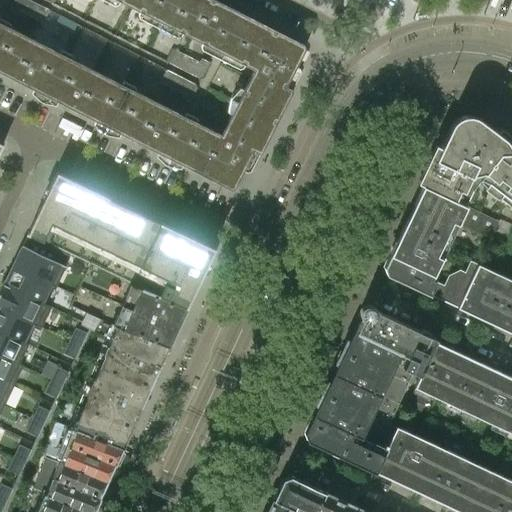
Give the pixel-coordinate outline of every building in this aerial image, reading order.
[(48,10),(27,0),(13,0),(8,11),(16,15),(18,11),(42,23),(48,10)] [(170,0),(116,0),(160,22),(170,0)] [(203,44),(223,4),(225,0),(224,0),(170,0),(160,22),(203,44)] [(243,64),(263,25),(223,4),(203,44),(243,64)] [(64,55),(58,53),(0,22),(0,72),(44,95),(64,55)] [(252,69),(272,29),(263,25),(243,64),(252,69)] [(285,86),(295,66),(304,48),(303,45),(272,29),(252,69),(253,69),(236,102),(276,122),(292,90),(285,86)] [(202,77),(209,62),(201,58),(199,62),(175,50),(169,63),(198,78),(202,77)] [(107,127),(127,87),(64,55),(44,95),(107,127)] [(195,88),(194,84),(165,70),(159,82),(182,94),(181,98),(188,102),(195,88)] [(210,129),(195,122),(127,87),(107,127),(190,169),(210,129)] [(260,154),(276,122),(236,102),(220,134),(219,134),(199,174),(230,189),(233,188),(252,150),(260,154)] [(496,132),(478,119),(476,117),(473,116),(471,115),(469,115),(466,115),(462,115),(460,116),(459,117),(456,118),(453,120),(451,122),(451,123),(450,125),(439,146),(434,144),(416,182),(421,185),(468,206),(475,190),(470,188),(477,179),(478,179),(488,184),(485,188),(511,208),(511,136),(500,128),(496,132)] [(398,118),(393,129),(402,134),(408,122),(398,118)] [(199,174),(219,134),(210,129),(190,169),(199,174)] [(129,283),(135,285),(185,306),(209,256),(213,248),(205,244),(56,173),(47,191),(38,210),(27,234),(115,276),(129,283)] [(498,221),(468,207),(468,206),(421,185),(405,219),(450,239),(457,224),(490,239),(498,221)] [(432,278),(450,239),(405,219),(383,266),(385,274),(438,299),(445,284),(432,278)] [(40,260),(45,249),(23,239),(17,249),(40,260)] [(47,289),(56,268),(40,260),(17,249),(8,270),(47,289)] [(459,309),(479,264),(471,261),(466,271),(460,268),(450,274),(445,284),(438,299),(459,309)] [(507,332),(511,320),(511,280),(479,264),(459,309),(507,332)] [(0,290),(37,308),(47,289),(8,270),(0,285),(0,290)] [(185,306),(135,285),(129,298),(123,295),(117,308),(175,329),(185,306)] [(0,314),(28,328),(37,308),(0,290),(0,314)] [(427,335),(419,331),(380,312),(378,311),(377,310),(376,309),(375,308),(374,307),(373,306),(372,305),(370,305),(368,304),(367,304),(365,305),(363,306),(361,307),(360,308),(360,309),(359,310),(358,312),(358,314),(358,316),(359,317),(352,330),(418,362),(425,365),(436,342),(435,341),(436,339),(427,335)] [(175,329),(117,308),(110,325),(129,333),(130,331),(168,346),(175,329)] [(80,324),(93,331),(98,320),(99,319),(85,313),(80,324)] [(0,338),(19,347),(28,328),(0,314),(0,338)] [(168,346),(130,331),(129,333),(110,325),(102,345),(158,366),(168,346)] [(418,362),(352,330),(348,340),(346,339),(341,347),(343,348),(409,381),(418,362)] [(75,350),(81,337),(68,331),(62,344),(75,350)] [(0,361),(9,366),(19,347),(0,338),(0,361)] [(461,408),(482,364),(436,342),(425,365),(415,386),(461,408)] [(69,363),(75,350),(62,344),(56,356),(69,363)] [(158,366),(102,345),(93,366),(149,387),(158,366)] [(409,381),(343,348),(341,347),(334,362),(336,363),(333,370),(399,402),(409,381)] [(0,385),(0,386),(9,366),(0,361),(0,385)] [(507,430),(511,418),(511,377),(482,364),(461,408),(507,430)] [(149,387),(93,366),(85,386),(140,407),(149,387)] [(56,389),(63,376),(49,370),(43,383),(56,389)] [(406,406),(399,402),(333,370),(328,381),(326,380),(321,390),(323,391),(396,426),(406,406)] [(50,402),(56,389),(43,383),(37,395),(50,402)] [(140,407),(85,386),(77,406),(131,427),(140,407)] [(396,426),(323,391),(321,390),(314,404),(316,405),(314,411),(358,432),(375,440),(387,446),(396,426)] [(121,449),(131,427),(77,406),(68,426),(70,427),(87,433),(86,435),(121,449)] [(38,428),(44,415),(31,409),(24,422),(38,428)] [(372,446),(356,438),(358,432),(314,411),(304,432),(306,440),(374,472),(387,446),(375,440),(372,446)] [(32,441),(38,428),(24,422),(18,434),(32,441)] [(52,446),(60,425),(52,422),(44,443),(52,446)] [(421,493),(442,448),(396,426),(387,446),(374,472),(421,493)] [(121,449),(86,435),(87,433),(70,427),(63,444),(114,465),(121,449)] [(114,465),(63,444),(55,461),(106,481),(114,465)] [(19,467),(25,454),(12,448),(6,460),(19,467)] [(460,511),(467,511),(488,469),(442,448),(421,493),(460,511)] [(106,481),(55,461),(45,457),(38,473),(99,498),(106,481)] [(0,473),(13,480),(19,467),(6,460),(0,472),(0,473)] [(511,511),(511,481),(488,469),(467,511),(511,511)] [(92,511),(99,498),(38,473),(31,488),(42,492),(41,495),(42,495),(85,511),(92,511)] [(298,511),(308,511),(319,490),(289,476),(282,478),(272,499),(298,511)] [(366,511),(319,490),(308,511),(366,511)] [(85,511),(42,495),(41,495),(39,494),(32,510),(38,511),(85,511)] [(298,511),(272,499),(265,511),(298,511)]
